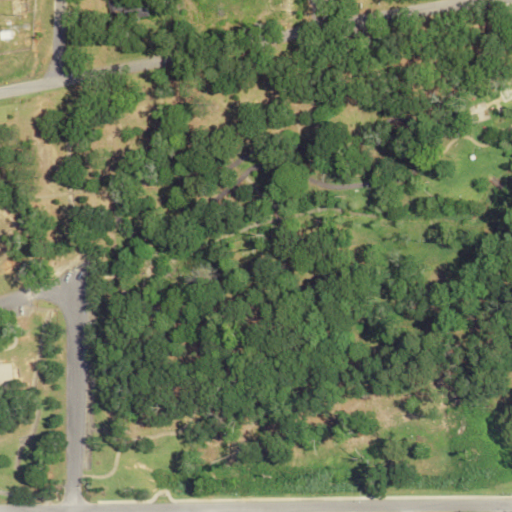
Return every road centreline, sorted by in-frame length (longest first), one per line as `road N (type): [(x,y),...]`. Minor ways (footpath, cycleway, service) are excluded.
road 1 (residential): [(0,510),(511,504)]
road 2 (residential): [(0,89),(484,0)]
